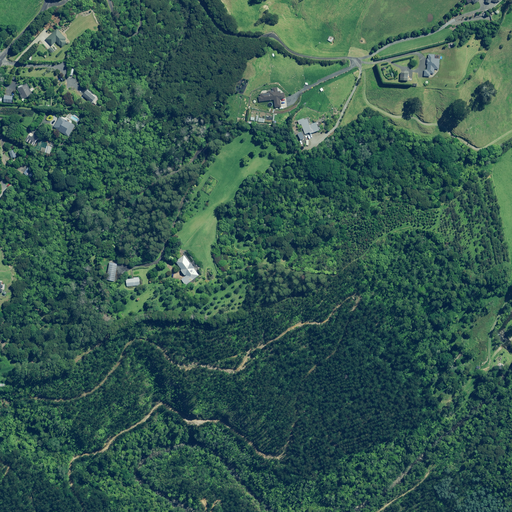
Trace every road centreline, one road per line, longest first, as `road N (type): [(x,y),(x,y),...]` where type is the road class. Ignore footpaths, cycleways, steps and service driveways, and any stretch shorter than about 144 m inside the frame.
road 1 (track): [(123,267),(160,257),(204,152),(141,192),(94,202),(0,136)]
road 2 (unknown): [(200,0),(227,30),(270,32),(312,56),(359,57)]
road 3 (unknown): [(359,57),(481,10)]
